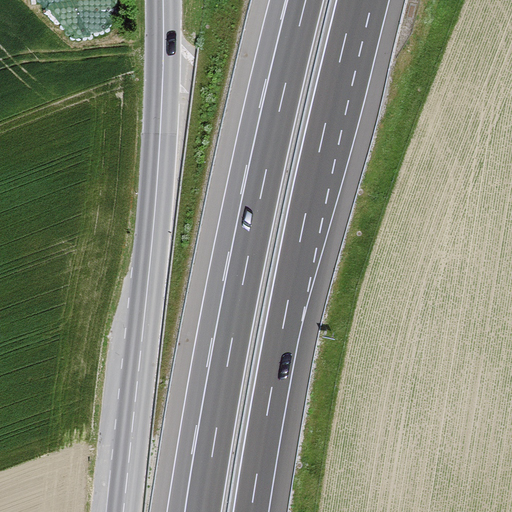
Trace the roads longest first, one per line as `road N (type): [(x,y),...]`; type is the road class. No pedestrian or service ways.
road 1 (motorway): [(251,511),(305,211),(354,0)]
road 2 (motorway): [(305,0),(242,281),(203,511)]
road 3 (tertiary): [(162,0),(160,128),(123,511)]
